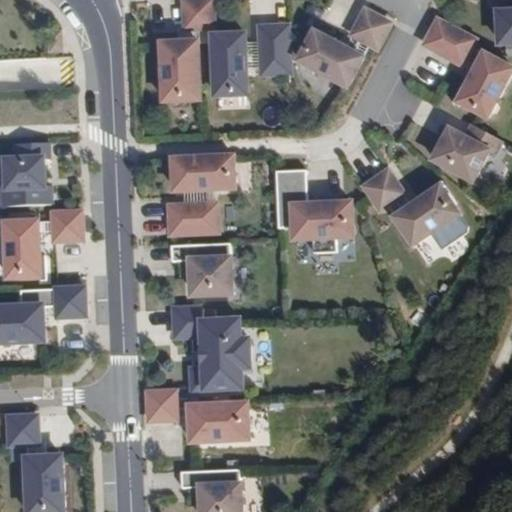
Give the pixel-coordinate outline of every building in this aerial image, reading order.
[(211,0),(182,2),(183,29),(196,29),(212,28),(211,0)] [(368,45),(375,48),(388,24),(365,12),(352,37),(368,45)] [(511,12),(495,13),(496,51),(511,50),(511,12)] [(437,19),(423,49),(462,70),(478,40),(437,19)] [(286,25),(261,26),(262,55),(288,54),(286,25)] [(346,87),(358,64),(361,59),(331,43),(333,39),(312,28),(308,33),(312,35),(298,62),(346,87)] [(243,34),(212,37),(218,97),(249,94),(243,34)] [(196,42),(161,43),(164,101),(199,100),(196,42)] [(511,81),(511,68),(482,53),(453,107),(488,126),(511,81)] [(502,141),(473,127),(468,138),(448,130),(430,164),(473,186),(490,155),(495,156),(502,141)] [(234,157),(176,160),(177,191),(235,189),(234,157)] [(45,158),(2,160),(3,210),(54,208),(54,191),(48,191),(45,158)] [(406,194),(390,169),(363,187),(380,214),(406,194)] [(335,243),(354,242),(352,204),(306,206),(305,170),(275,172),(278,230),(290,229),(291,245),(312,244),(312,253),(335,252),(335,243)] [(391,219),(411,253),(462,218),(441,188),(444,186),(441,181),(421,195),(423,199),(391,219)] [(169,239),(221,237),(219,204),(168,206),(169,239)] [(84,213),(52,214),(52,246),(86,245),(84,213)] [(2,224),(4,286),(42,283),(39,223),(2,224)] [(235,301),(232,244),(172,247),(173,263),(186,263),(188,302),(235,301)] [(0,349),(45,347),(43,308),(55,308),(56,322),(88,321),(86,289),(20,291),(21,308),(0,308),(0,349)] [(190,370),(190,391),(200,391),(200,398),(244,395),(245,376),(253,375),(251,340),(241,340),(241,321),(203,322),(203,309),(172,309),(174,341),(197,342),(200,370),(190,370)] [(179,391),(145,392),(147,426),(181,426),(179,391)] [(187,408),(187,449),(250,448),(249,405),(187,408)] [(7,447),(42,446),(40,416),(7,417),(7,447)] [(65,511),(62,458),(22,459),(24,511),(65,511)] [(244,511),(242,470),(183,473),(183,489),(197,490),(197,511),(244,511)]
